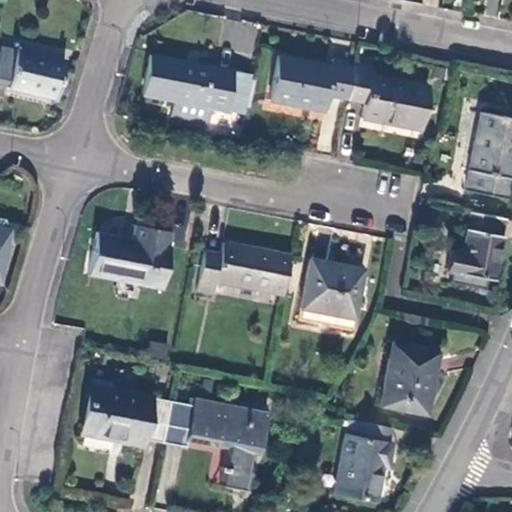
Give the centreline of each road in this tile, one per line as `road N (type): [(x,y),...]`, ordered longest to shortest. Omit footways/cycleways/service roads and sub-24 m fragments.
road 1 (unclassified): [(70,157),(410,216)]
road 2 (unclassified): [(276,0),(511,42)]
road 3 (unclassified): [(70,157),(15,345)]
road 4 (unclassified): [(113,0),(70,157)]
road 5 (residential): [(452,478),(511,356)]
